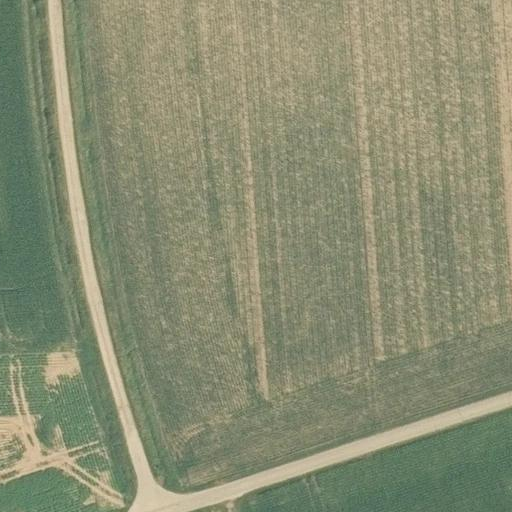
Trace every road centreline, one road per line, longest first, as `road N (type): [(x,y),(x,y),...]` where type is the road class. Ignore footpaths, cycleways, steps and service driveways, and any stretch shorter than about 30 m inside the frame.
road 1 (track): [(157,511),(111,351),(57,62),(54,0)]
road 2 (unclassified): [(163,511),(511,398)]
